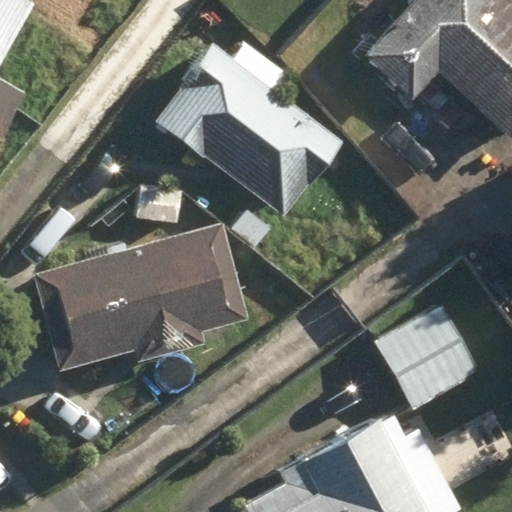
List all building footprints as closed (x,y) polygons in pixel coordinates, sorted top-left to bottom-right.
[(0,0),(0,31),(18,0),(0,0)] [(437,64),(511,129),(511,3),(508,0),(415,0),(369,52),(413,90),(437,64)] [(206,144),(283,205),(336,137),(217,45),(161,117),(202,148),(206,144)] [(0,138),(24,98),(0,84),(0,138)] [(223,220),(36,270),(62,364),(135,344),(138,357),(204,339),(201,327),(248,315),(223,220)] [(511,228),(474,248),(508,312),(511,309),(511,228)] [(375,341),(411,409),(478,374),(442,305),(375,341)] [(395,442),(381,416),(284,466),(291,480),(249,501),(254,511),(449,511),(463,505),(421,427),(395,442)]
